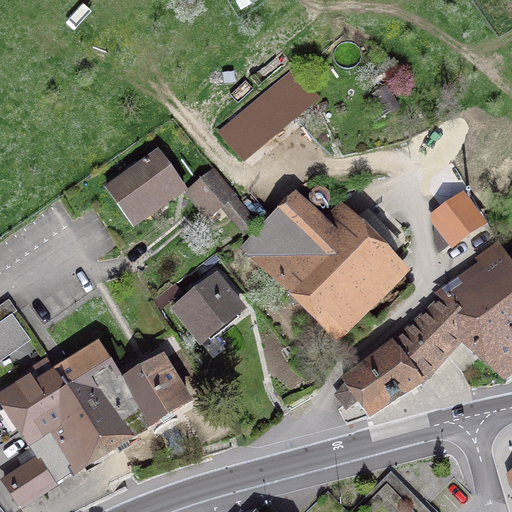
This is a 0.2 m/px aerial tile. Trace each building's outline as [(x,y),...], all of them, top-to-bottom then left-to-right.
[(294,74),(223,134),(244,160),(315,100),(294,74)] [(107,189),(131,222),(181,186),(157,153),(107,189)] [(232,198),(212,174),(192,190),(212,214),(222,207),(244,234),(257,224),(234,196),(232,198)] [(434,244),(438,253),(480,223),(462,199),(433,219),(435,221),(433,234),(434,244)] [(297,201),(247,250),(325,329),(392,263),(351,221),(334,238),(297,201)] [(506,257),(446,298),(467,315),(455,332),(458,336),(502,377),(511,370),(511,266),(511,264),(506,257)] [(215,279),(176,310),(201,342),(240,311),(215,279)] [(420,384),(447,355),(458,336),(455,332),(467,315),(446,298),(419,324),(421,327),(393,347),(420,384)] [(0,305),(0,323),(16,312),(8,300),(0,305)] [(147,428),(119,382),(97,347),(55,372),(106,454),(147,428)] [(395,401),(420,384),(393,347),(343,382),(345,385),(338,395),(345,405),(347,406),(351,403),(356,400),(367,415),(369,417),(395,401)] [(144,367),(119,382),(147,428),(187,404),(161,360),(146,370),(144,367)] [(20,508),(106,454),(55,372),(35,385),(31,379),(0,398),(0,400),(33,453),(19,462),(24,469),(4,482),(20,508)] [(0,426),(0,454),(14,445),(0,426)] [(428,511),(391,473),(350,511),(347,511),(328,492),(306,511),(428,511)]
